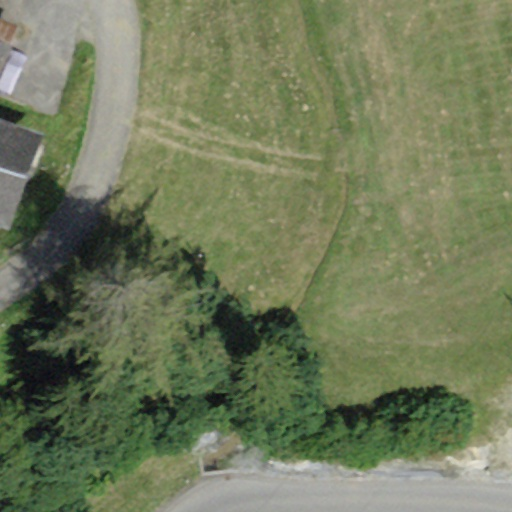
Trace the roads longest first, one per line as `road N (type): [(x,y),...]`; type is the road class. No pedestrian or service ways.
road 1 (track): [(0,288),(90,206),(114,138),(118,40),(110,0)]
road 2 (unclassified): [(205,511),(439,495),(511,505)]
